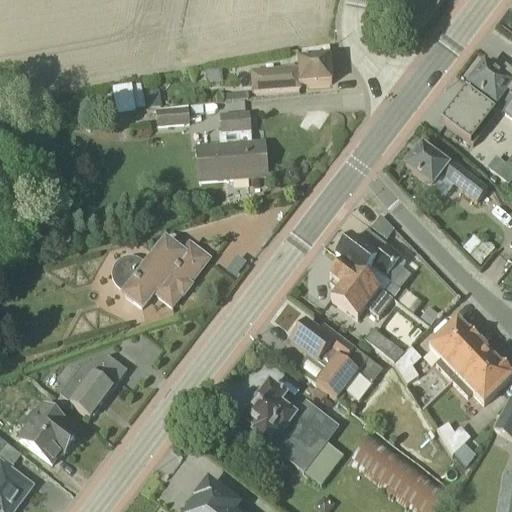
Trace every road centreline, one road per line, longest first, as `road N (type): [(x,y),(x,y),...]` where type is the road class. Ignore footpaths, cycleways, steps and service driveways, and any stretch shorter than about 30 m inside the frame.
road 1 (secondary): [(93,511),(353,171)]
road 2 (residential): [(353,171),(511,328)]
road 3 (secondary): [(405,103),(483,0)]
road 4 (unclassified): [(405,103),(356,51),(355,0)]
